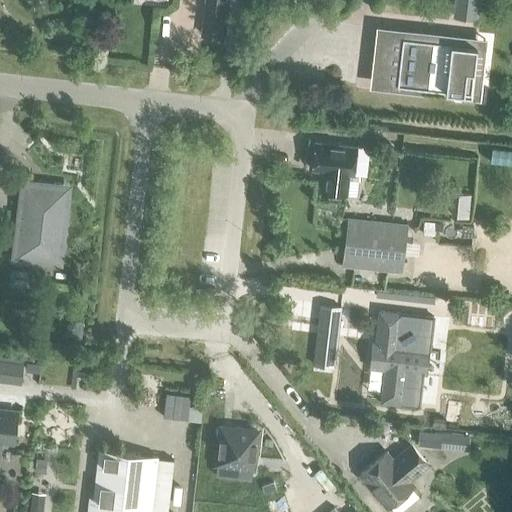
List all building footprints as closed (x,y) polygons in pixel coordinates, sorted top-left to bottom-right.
[(205,0),(201,33),(221,36),(225,0),(205,0)] [(395,0),(392,0),(392,11),(431,15),(432,4),(395,0)] [(454,0),(453,17),(478,19),(479,0),(454,0)] [(399,85),(471,93),(476,45),(405,37),(399,85)] [(349,174),(353,174),(355,160),(356,146),(315,142),(311,169),(326,171),(325,179),(323,179),(321,192),(346,195),(349,174)] [(356,146),(355,160),(383,164),(385,150),(356,146)] [(28,260),(59,263),(63,226),(60,226),(63,202),(66,198),(66,192),(64,187),(59,184),(54,183),(50,185),(35,183),(33,208),(27,212),(19,211),(16,242),(13,247),(12,252),(14,258),(19,261),(24,261),(28,260)] [(452,193),(450,216),(468,218),(470,194),(452,193)] [(341,266),(401,272),(407,224),(347,218),(341,266)] [(424,222),(423,234),(435,235),(436,223),(424,222)] [(313,364),(333,367),(340,307),(320,304),(313,364)] [(371,341),(369,368),(384,369),(381,401),(403,404),(407,372),(411,372),(414,346),(397,345),(401,312),(379,310),(375,342),(371,341)] [(0,442),(0,441),(13,443),(17,411),(0,409),(0,442)] [(433,417),(432,425),(444,427),(445,419),(433,417)] [(221,427),(219,442),(218,442),(216,443),(215,452),(217,454),(216,463),(221,464),(223,466),(232,467),(234,466),(234,465),(250,467),(251,458),(254,458),(257,431),(221,427)] [(419,431),(418,445),(468,449),(469,435),(419,431)] [(385,453),(360,473),(387,506),(389,505),(394,511),(400,511),(419,497),(410,487),(412,485),(408,480),(428,464),(411,444),(392,461),(385,453)] [(105,511),(150,511),(151,510),(156,468),(157,456),(98,449),(93,499),(107,500),(105,511)] [(36,459),(35,473),(45,473),(46,459),(36,459)] [(32,492),(29,511),(42,511),(45,493),(32,492)]
